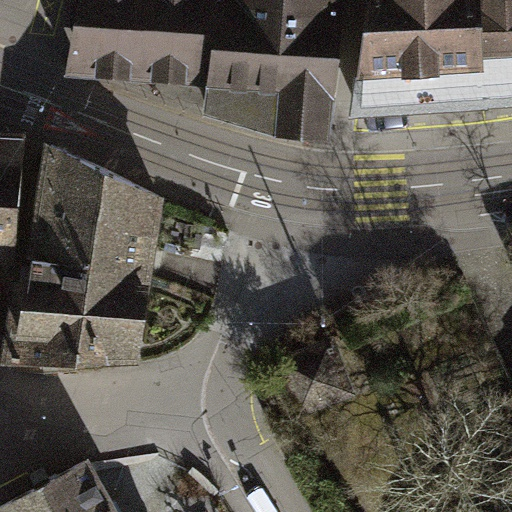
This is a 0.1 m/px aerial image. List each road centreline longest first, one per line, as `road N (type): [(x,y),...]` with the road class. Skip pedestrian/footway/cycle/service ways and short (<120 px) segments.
road 1 (tertiary): [(0,83),(292,184)]
road 2 (residential): [(233,397),(0,382)]
road 3 (residential): [(233,397),(241,345),(292,184)]
road 4 (tertiary): [(292,184),(382,189),(511,175)]
road 5 (residential): [(293,511),(233,397)]
